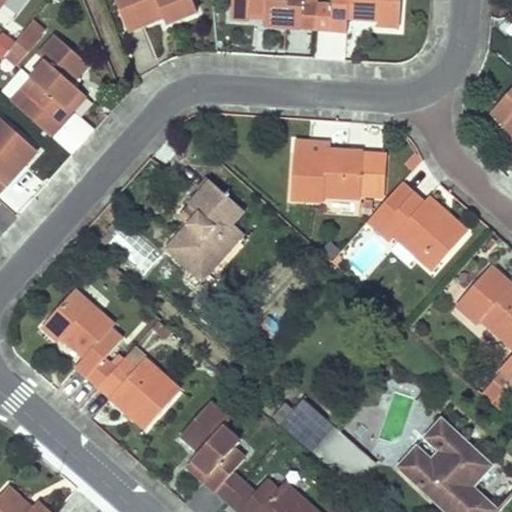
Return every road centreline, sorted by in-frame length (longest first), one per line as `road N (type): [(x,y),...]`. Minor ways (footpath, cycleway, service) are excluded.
road 1 (residential): [(421,90),(223,88),(168,98),(0,296)]
road 2 (residential): [(0,392),(137,511)]
road 3 (residential): [(511,210),(456,160),(421,90)]
